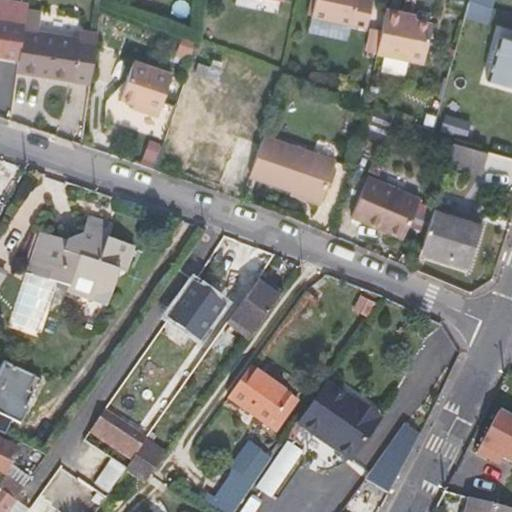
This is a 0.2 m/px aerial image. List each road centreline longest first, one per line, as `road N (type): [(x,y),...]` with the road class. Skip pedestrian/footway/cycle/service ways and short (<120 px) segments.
road 1 (residential): [(0,139),(224,215),(503,327)]
road 2 (unknown): [(175,198),(27,443)]
road 3 (residential): [(404,511),(503,327)]
